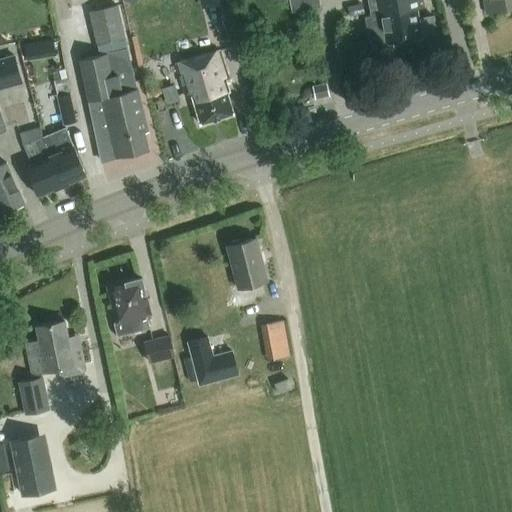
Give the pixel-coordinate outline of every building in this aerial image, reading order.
[(435,14),(418,17),(417,9),(423,8),(421,0),(289,0),(292,12),(320,7),(318,0),(367,0),(374,35),(385,33),(387,45),(422,38),(422,37),(438,34),(435,14)] [(511,0),(484,0),(487,14),(511,8),(511,0)] [(362,4),(348,7),(350,17),(364,14),(362,4)] [(144,133),(149,132),(137,88),(136,88),(118,5),(89,11),(97,45),(97,44),(99,55),(79,60),(101,161),(148,149),(144,133)] [(28,41),(29,56),(56,54),(55,39),(28,41)] [(200,125),(234,115),(227,92),(229,92),(225,80),(228,79),(219,50),(175,63),(186,98),(192,96),(200,125)] [(0,58),(0,88),(22,83),(15,55),(0,58)] [(76,121),(70,93),(57,96),(63,124),(76,121)] [(19,132),(23,145),(31,164),(25,166),(38,196),(62,186),(42,138),(42,137),(40,126),(19,132)] [(65,128),(48,135),(42,137),(42,138),(62,186),(86,176),(72,146),(65,128)] [(5,164),(0,166),(0,208),(1,212),(1,213),(24,203),(24,202),(23,202),(5,164)] [(236,289),(267,281),(256,238),(240,242),(237,240),(230,242),(229,245),(226,246),(236,289)] [(147,315),(151,314),(141,277),(107,286),(116,323),(114,324),(118,337),(150,328),(147,315)] [(290,356),(283,320),(266,323),(273,359),(290,356)] [(81,346),(70,348),(65,321),(36,326),(38,341),(25,343),(31,375),(60,369),(61,373),(65,375),(82,372),(83,369),(83,366),(85,366),(81,346)] [(170,335),(143,342),(149,363),(175,356),(170,335)] [(213,356),(208,336),(188,341),(199,384),(238,374),(232,351),(213,356)] [(19,382),(25,414),(49,409),(43,377),(19,382)] [(278,394),(291,389),(288,379),(274,384),(278,394)] [(10,440),(22,496),(48,491),(37,435),(10,440)] [(0,444),(0,471),(12,469),(7,443),(0,444)]
